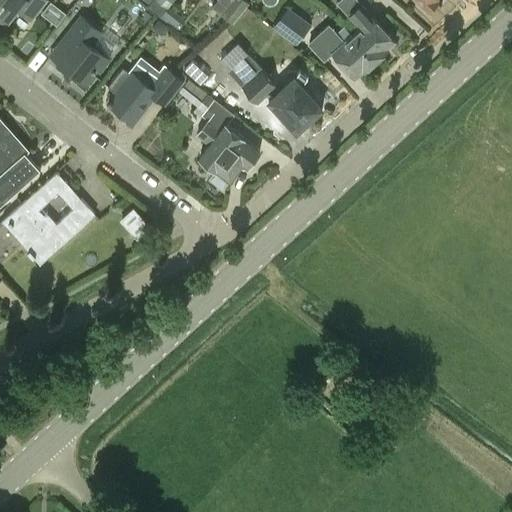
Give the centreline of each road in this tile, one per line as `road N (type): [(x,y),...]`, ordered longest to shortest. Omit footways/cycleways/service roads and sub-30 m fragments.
road 1 (secondary): [(33,457),(511,19)]
road 2 (residential): [(488,0),(222,238)]
road 3 (residential): [(222,238),(0,66)]
road 4 (residential): [(222,238),(0,364)]
